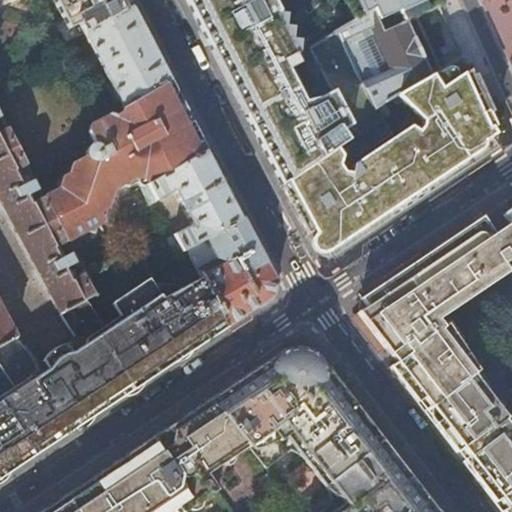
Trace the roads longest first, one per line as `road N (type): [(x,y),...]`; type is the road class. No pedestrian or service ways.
road 1 (residential): [(313,295),(0,509)]
road 2 (residential): [(156,0),(313,295)]
road 3 (residential): [(313,295),(478,511)]
road 4 (residential): [(511,163),(313,295)]
